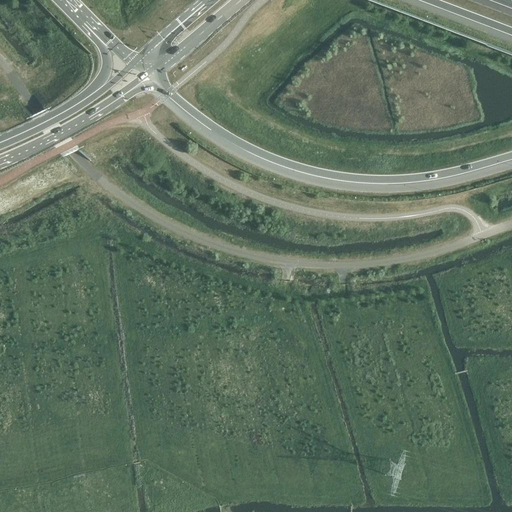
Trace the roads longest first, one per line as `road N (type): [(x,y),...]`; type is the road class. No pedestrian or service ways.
road 1 (unclassified): [(511,227),(377,265),(285,265),(229,250),(190,236),(102,181),(0,62)]
road 2 (motorway): [(150,76),(233,140),(329,175),(428,178),(511,157)]
road 3 (secondary): [(0,163),(150,76)]
